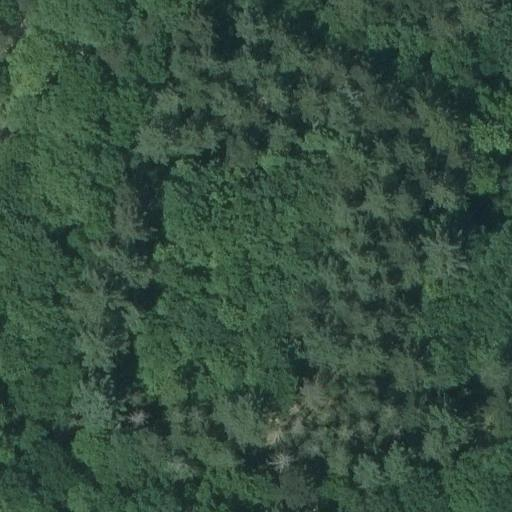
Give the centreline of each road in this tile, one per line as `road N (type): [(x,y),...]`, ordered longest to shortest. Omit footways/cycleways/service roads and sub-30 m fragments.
road 1 (track): [(0,461),(180,504),(257,499),(511,439)]
road 2 (track): [(0,307),(84,0)]
